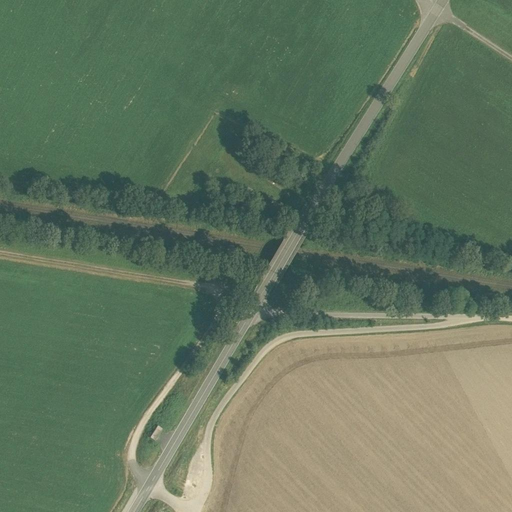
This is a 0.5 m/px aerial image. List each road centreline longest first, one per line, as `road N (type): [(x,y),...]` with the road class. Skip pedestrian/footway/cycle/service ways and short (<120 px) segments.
road 1 (track): [(462,319),(280,337),(207,430),(207,479),(192,509),(139,477),(132,442),(215,320),(214,302),(192,285),(0,253)]
road 2 (secondary): [(441,0),(132,511)]
road 3 (track): [(330,181),(235,134),(12,0)]
road 4 (track): [(326,187),(454,256),(511,271)]
